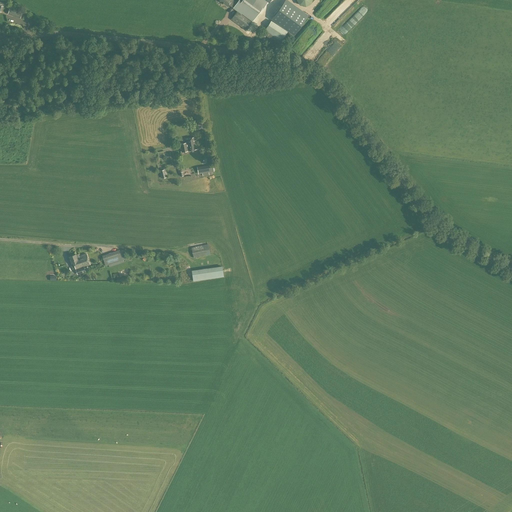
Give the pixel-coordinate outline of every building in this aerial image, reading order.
[(238,0),(237,2),(233,0),(219,0),(227,6),(228,4),(233,8),(237,11),(231,19),(246,30),(261,8),(251,0),(264,0),(268,3),(270,0),(238,0)] [(308,15),(287,0),(285,0),(273,17),(295,32),(308,15)] [(22,13),(9,8),(7,14),(20,19),(22,13)] [(288,30),(272,19),(262,34),(278,45),(288,30)] [(185,139),(186,142),(180,144),(182,152),(188,151),(197,149),(194,137),(185,139)] [(213,164),(197,166),(198,174),(202,173),(203,176),(209,175),(208,172),(214,171),(213,164)] [(193,258),(221,252),(219,241),(191,248),(193,258)] [(105,254),(105,255),(102,256),(105,266),(109,265),(123,260),(119,250),(105,254)] [(83,273),(77,257),(76,257),(75,254),(69,256),(71,263),(73,262),(75,269),(76,269),(77,275),(83,273)] [(86,272),(84,266),(90,264),(86,254),(77,257),(83,273),(86,272)] [(190,270),(192,281),(223,276),(221,265),(190,270)]
